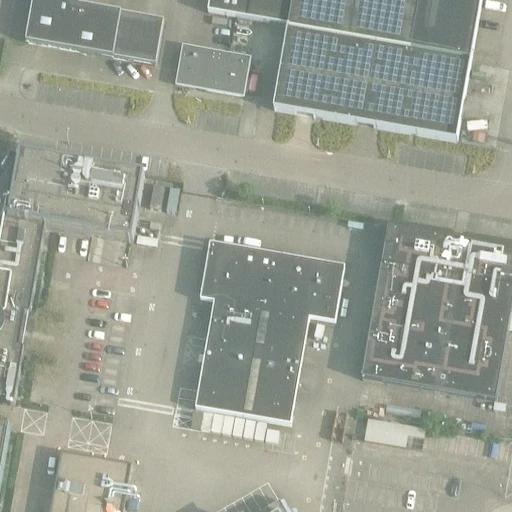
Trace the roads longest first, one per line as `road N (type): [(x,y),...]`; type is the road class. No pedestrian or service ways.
road 1 (unclassified): [(511,202),(0,108)]
road 2 (unknown): [(297,485),(352,330),(350,265),(338,253),(287,239),(183,220)]
road 3 (unknown): [(173,279),(88,272),(69,280),(45,423)]
road 4 (unknown): [(297,485),(137,428)]
road 5 (unknown): [(173,279),(137,428)]
